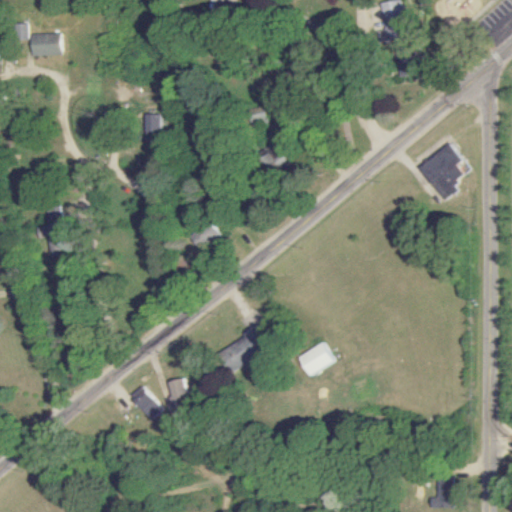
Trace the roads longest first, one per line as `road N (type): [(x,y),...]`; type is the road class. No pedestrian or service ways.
road 1 (tertiary): [(0,474),(511,54)]
road 2 (residential): [(495,511),(497,68)]
road 3 (residential): [(129,372),(67,141),(65,88)]
road 4 (residential): [(65,88),(134,94),(157,111),(166,134)]
